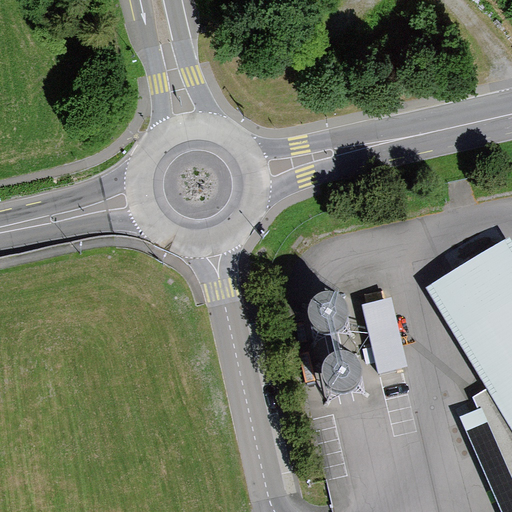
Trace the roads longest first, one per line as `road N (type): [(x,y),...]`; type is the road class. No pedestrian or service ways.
road 1 (primary): [(511,114),(359,146)]
road 2 (trunk): [(225,133),(192,76),(171,0)]
road 3 (primary): [(139,0),(161,103),(160,138)]
road 4 (primary): [(154,224),(175,239),(210,243),(243,224),(257,194)]
road 5 (primary): [(141,168),(25,225)]
road 6 (primary): [(25,225),(154,224)]
road 7 (track): [(450,0),(502,66),(511,102)]
road 8 (primary): [(359,146),(239,143)]
